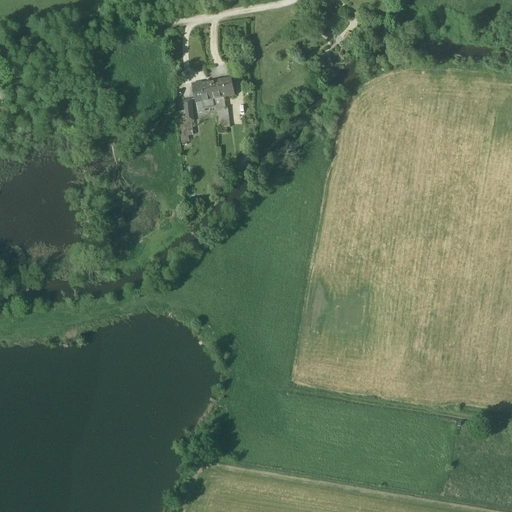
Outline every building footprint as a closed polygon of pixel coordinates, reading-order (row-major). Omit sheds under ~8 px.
[(231,79),(210,83),(213,100),(223,98),(234,95),(231,79)] [(192,85),(196,104),(213,100),(210,83),(201,85),(201,83),(192,85)] [(214,107),(215,110),(226,109),(223,98),(213,100),(214,107)] [(183,102),(186,123),(193,122),(191,100),(183,102)] [(214,107),(213,100),(196,104),(198,113),(204,112),(203,110),(214,107)] [(215,110),(217,129),(230,127),(227,109),(226,109),(215,110)]
